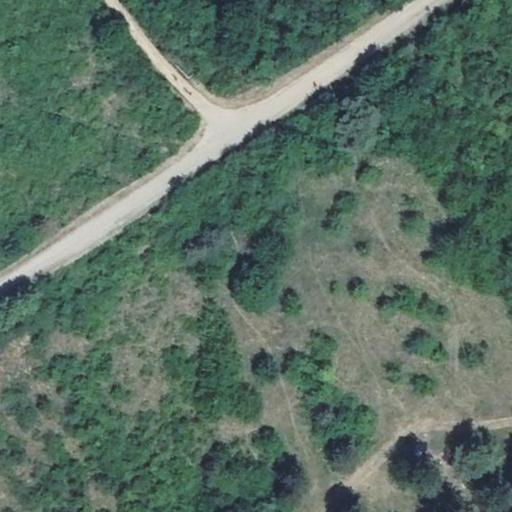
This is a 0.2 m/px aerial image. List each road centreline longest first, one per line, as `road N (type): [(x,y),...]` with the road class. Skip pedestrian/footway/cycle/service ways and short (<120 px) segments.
road 1 (unclassified): [(0,291),(433,0)]
road 2 (track): [(111,0),(230,140)]
